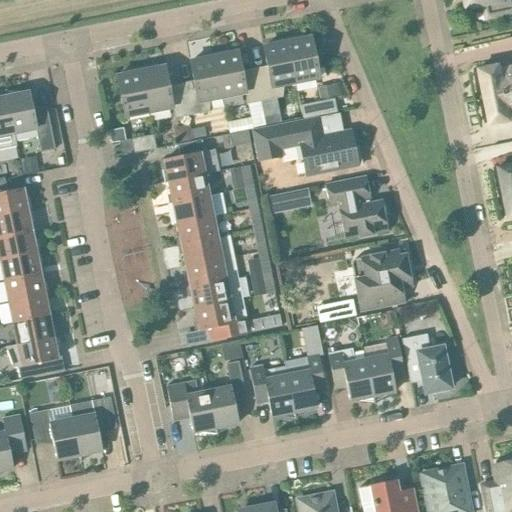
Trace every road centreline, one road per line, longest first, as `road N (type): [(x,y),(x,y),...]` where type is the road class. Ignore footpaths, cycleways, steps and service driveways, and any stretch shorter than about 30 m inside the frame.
road 1 (residential): [(154,477),(114,327),(65,41)]
road 2 (residential): [(495,406),(325,0)]
road 3 (residential): [(428,0),(502,373),(495,406)]
road 4 (residential): [(154,477),(495,406)]
road 5 (residential): [(65,41),(267,0)]
road 6 (residential): [(0,508),(154,477)]
